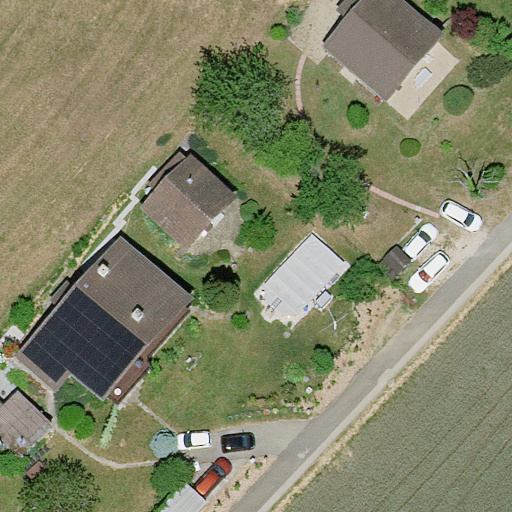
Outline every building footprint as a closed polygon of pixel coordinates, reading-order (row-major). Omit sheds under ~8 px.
[(455,51),(393,0),(382,0),(330,63),(399,119),(455,51)] [(254,214),(197,169),(155,221),(212,266),(254,214)] [(294,320),(353,267),(321,230),(261,283),(294,320)] [(134,254),(29,363),(111,441),(216,331),(134,254)] [(13,384),(0,400),(0,430),(24,450),(52,416),(13,384)]
